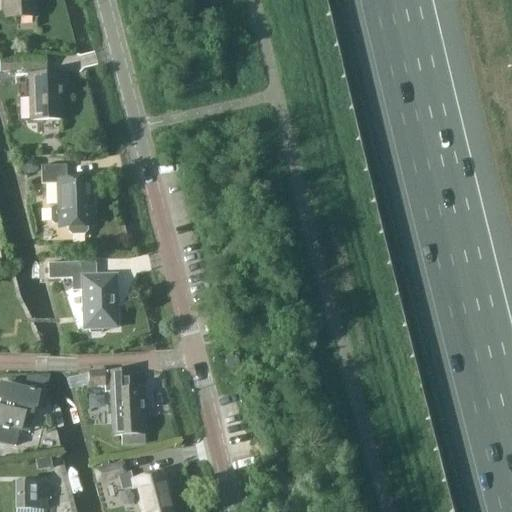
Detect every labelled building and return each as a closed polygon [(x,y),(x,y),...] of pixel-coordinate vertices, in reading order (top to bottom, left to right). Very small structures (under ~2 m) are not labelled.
[(2,0),(3,19),(34,18),(33,0),(2,0)] [(30,121),(61,121),(60,75),(46,76),(46,59),(0,59),(0,72),(29,71),(30,121)] [(69,228),(69,232),(73,235),(85,235),(88,231),(88,227),(92,227),(89,179),(67,180),(66,166),(41,167),(42,185),(58,184),(59,206),(54,206),(51,210),(52,222),(55,225),(60,225),(60,228),(69,228)] [(85,329),(90,329),(92,333),(102,333),(104,328),(118,327),(116,276),(96,276),(96,262),(49,265),(49,280),(72,279),(73,291),(84,291),(85,329)] [(142,389),(126,390),(126,384),(125,372),(103,373),(104,386),(104,391),(111,390),(113,436),(122,436),(122,445),(145,444),(142,389)] [(103,373),(89,374),(90,387),(104,386),(103,373)] [(0,443),(15,447),(19,430),(20,430),(29,432),(32,418),(33,412),(34,413),(38,393),(0,385),(0,386),(0,443)] [(50,456),(34,459),(37,472),(52,469),(50,456)] [(143,511),(166,511),(166,509),(170,508),(165,487),(167,485),(163,472),(131,480),(130,474),(126,475),(123,464),(101,470),(104,482),(119,478),(122,490),(133,488),(133,490),(137,489),(143,511)] [(47,483),(16,483),(16,509),(15,511),(40,511),(41,509),(41,508),(47,508),(47,483)]
